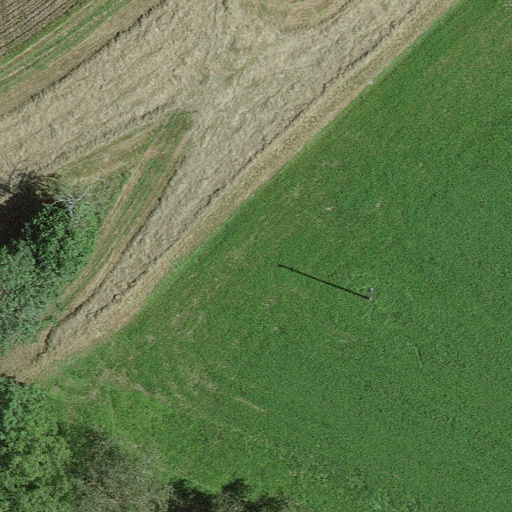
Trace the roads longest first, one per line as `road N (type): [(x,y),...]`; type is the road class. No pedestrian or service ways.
road 1 (track): [(0,339),(158,159),(224,0)]
road 2 (track): [(0,95),(33,81),(128,0)]
